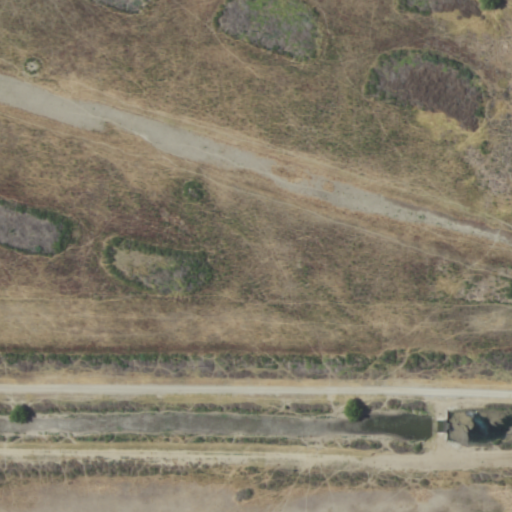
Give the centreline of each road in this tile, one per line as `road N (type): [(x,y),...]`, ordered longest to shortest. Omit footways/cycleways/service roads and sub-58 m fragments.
road 1 (track): [(0,441),(511,445)]
road 2 (track): [(511,397),(0,394)]
